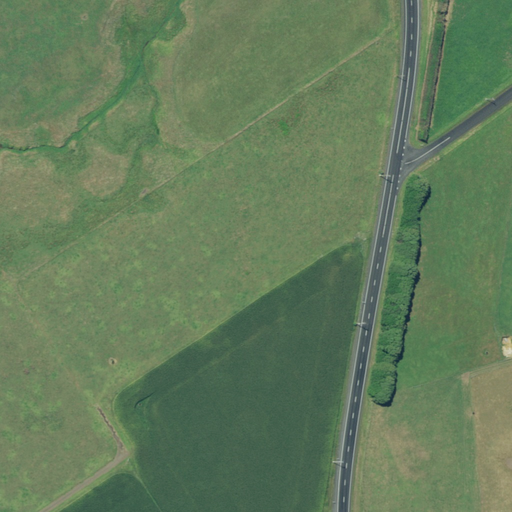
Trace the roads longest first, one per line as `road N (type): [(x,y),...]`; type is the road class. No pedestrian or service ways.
road 1 (tertiary): [(396,163),(345,511)]
road 2 (tertiary): [(412,0),(396,163)]
road 3 (unclassified): [(396,163),(418,159),(511,92)]
